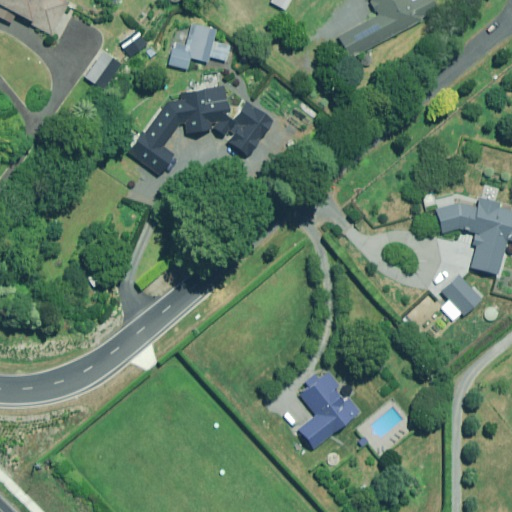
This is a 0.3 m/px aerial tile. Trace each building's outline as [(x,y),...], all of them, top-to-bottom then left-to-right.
[(0,0),(0,21),(11,28),(17,16),(51,36),(68,6),(57,0),(0,0)] [(414,0),(411,2),(410,0),(368,0),(377,16),(337,38),(350,60),(437,13),(430,0),(414,0)] [(218,29),(169,19),(159,64),(187,70),(190,59),(208,63),(209,59),(226,62),(230,44),(216,41),(218,29)] [(148,45),(135,30),(118,44),(131,59),(148,45)] [(124,67),(102,52),(84,78),(105,93),(124,67)] [(234,112),(224,107),(221,88),(180,94),(181,100),(165,106),(145,136),(140,133),(127,151),(161,174),(173,156),(162,148),(182,120),(184,119),(187,136),(223,130),(232,136),(226,145),(242,155),(248,146),(255,151),(272,123),(240,103),(234,112)] [(511,221),(511,218),(511,211),(497,207),(497,205),(477,199),(474,209),(454,203),(433,207),(438,234),(459,230),(474,234),(472,242),(477,243),(469,269),(497,277),(506,247),(511,248),(511,221)] [(440,309),(452,322),(461,314),(463,317),(482,299),(464,280),(460,284),(448,271),(429,289),(440,300),(444,296),(448,301),(444,305),(440,309)] [(358,414),(324,371),(297,393),(317,416),(297,432),(312,451),(358,414)]
